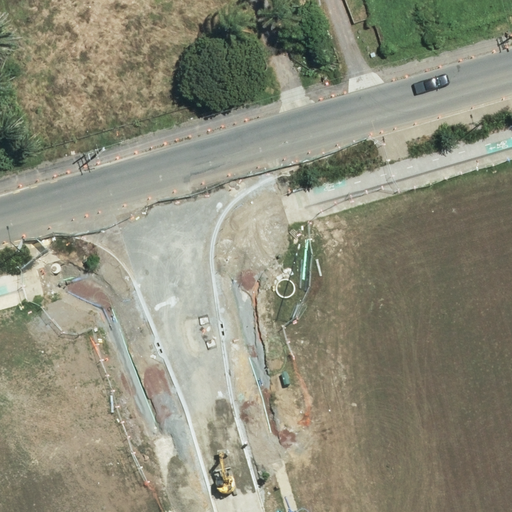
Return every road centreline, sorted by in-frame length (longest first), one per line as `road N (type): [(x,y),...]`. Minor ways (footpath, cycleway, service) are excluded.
road 1 (tertiary): [(511,78),(141,187)]
road 2 (residential): [(213,448),(141,187)]
road 3 (residential): [(0,509),(213,448)]
road 4 (unknown): [(92,0),(141,187)]
road 5 (tertiary): [(141,187),(0,226)]
